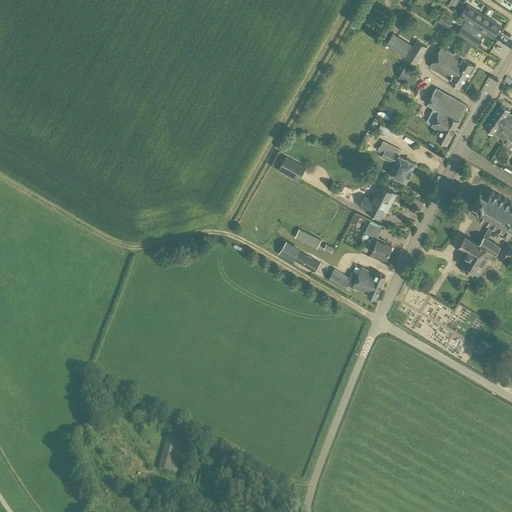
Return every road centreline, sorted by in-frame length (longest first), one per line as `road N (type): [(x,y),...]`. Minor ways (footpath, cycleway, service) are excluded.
road 1 (unknown): [(0,187),(123,247),(226,231),(377,320)]
road 2 (tertiary): [(305,511),(377,320)]
road 3 (tertiary): [(377,320),(458,147)]
road 4 (unclassified): [(511,398),(377,320)]
